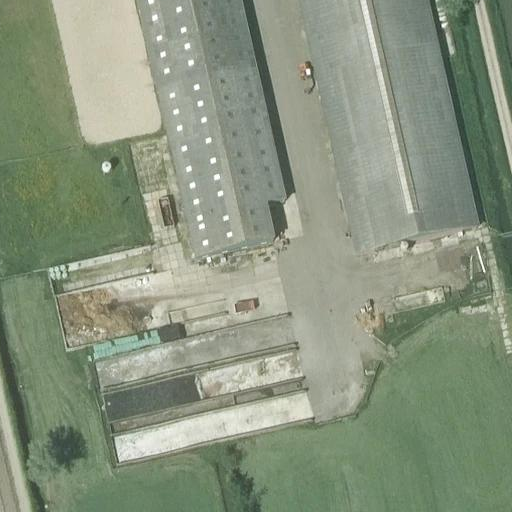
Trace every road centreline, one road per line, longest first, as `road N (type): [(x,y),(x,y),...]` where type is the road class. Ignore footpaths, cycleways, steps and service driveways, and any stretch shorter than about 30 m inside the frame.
road 1 (unknown): [(277,0),(304,180),(298,245),(277,263),(124,303)]
road 2 (track): [(511,154),(478,0)]
